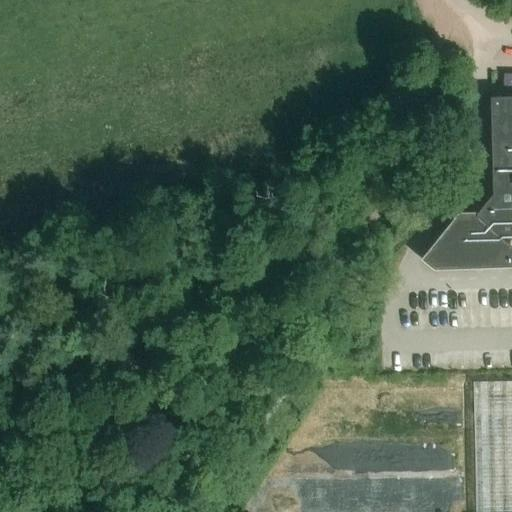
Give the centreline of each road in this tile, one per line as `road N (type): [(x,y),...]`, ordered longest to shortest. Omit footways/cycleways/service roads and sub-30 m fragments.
road 1 (track): [(244,337),(306,291),(390,199),(409,159),(448,0)]
road 2 (track): [(0,431),(58,421),(181,378),(244,337)]
